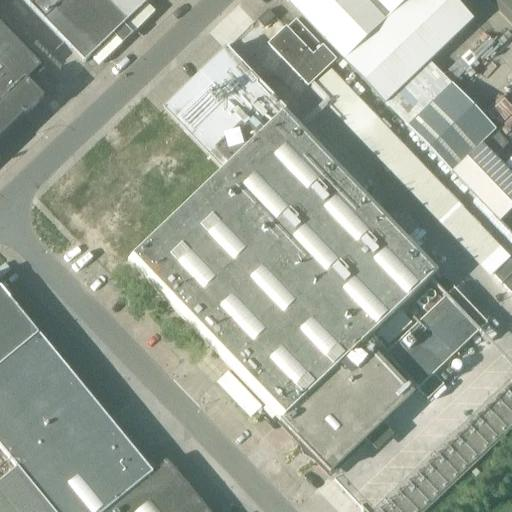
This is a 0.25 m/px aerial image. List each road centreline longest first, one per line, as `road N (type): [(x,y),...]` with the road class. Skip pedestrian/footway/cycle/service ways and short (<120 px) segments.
road 1 (unclassified): [(273,511),(0,218)]
road 2 (unclassified): [(0,208),(221,0)]
